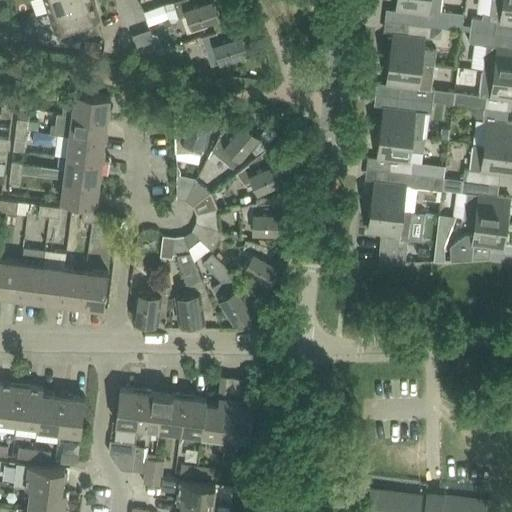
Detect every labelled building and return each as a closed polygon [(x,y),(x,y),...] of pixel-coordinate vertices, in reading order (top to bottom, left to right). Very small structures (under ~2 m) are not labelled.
[(45,0),(50,11),(82,0),(45,0)] [(99,7),(96,0),(82,0),(50,11),(56,31),(70,26),(74,38),(101,28),(95,8),(99,7)] [(220,15),(215,0),(173,0),(179,15),(182,14),(187,30),(207,24),(206,20),(220,15)] [(397,0),(397,7),(409,9),(408,20),(431,23),(449,25),(451,9),(441,8),(441,0),(397,0)] [(511,21),(511,0),(490,0),(490,11),(483,10),(482,16),(476,15),(472,15),(471,28),(494,31),(496,20),(511,21)] [(214,20),(217,29),(232,24),(229,15),(214,20)] [(422,59),(425,34),(430,35),(431,23),(408,20),(406,31),(394,30),(391,55),(422,59)] [(235,31),(232,24),(217,29),(202,33),(212,62),(223,59),(224,61),(226,62),(235,59),(236,57),(236,54),(249,50),(242,29),(235,31)] [(511,71),(511,44),(493,42),(494,31),(471,28),(469,40),(487,42),(484,67),(511,71)] [(433,85),(436,61),(422,59),(391,55),(387,81),(400,83),(399,94),(434,99),(436,86),(433,85)] [(511,96),(511,71),(484,67),(482,67),(479,91),(457,89),(455,101),(485,105),(509,108),(510,97),(511,96)] [(32,94),(33,84),(22,82),(21,93),(32,94)] [(108,116),(111,93),(76,89),(74,103),(64,102),(63,110),(108,116)] [(13,104),(15,93),(4,92),(3,102),(13,104)] [(433,109),(434,99),(399,94),(397,105),(385,104),(381,129),(424,135),(424,134),(426,108),(433,109)] [(207,133),(211,113),(189,109),(191,103),(175,100),(176,149),(191,149),(202,150),(204,148),(205,143),(207,133)] [(12,114),(13,104),(3,102),(1,113),(12,114)] [(485,105),(483,117),(488,117),(485,142),(485,143),(511,145),(511,119),(508,119),(509,108),(485,105)] [(105,137),(108,116),(63,110),(58,109),(55,131),(70,133),(105,137)] [(28,127),(29,116),(18,115),(17,126),(28,127)] [(227,119),(218,137),(212,147),(233,164),(247,148),(260,133),(243,118),(236,127),(227,119)] [(17,126),(14,147),(25,148),(28,127),(17,126)] [(426,135),(424,135),(424,134),(424,135),(381,129),(378,155),(390,157),(389,168),(413,171),(414,159),(409,158),(410,147),(425,149),(426,135)] [(102,159),(105,137),(70,133),(67,154),(102,159)] [(0,145),(8,147),(9,136),(0,134),(0,145)] [(511,171),(511,145),(485,143),(485,142),(472,141),(469,166),(465,166),(463,177),(499,182),(501,170),(511,171)] [(0,156),(7,157),(8,147),(0,145),(0,156)] [(261,150),(245,163),(236,170),(245,182),(246,182),(253,178),(258,189),(286,177),(277,157),(266,161),(261,150)] [(100,180),(102,159),(67,154),(65,176),(100,180)] [(22,170),(23,160),(13,158),(11,169),(22,170)] [(403,207),(406,181),(442,186),(443,175),(413,171),(389,168),(387,179),(375,178),(372,203),(403,207)] [(21,181),(22,170),(11,169),(10,179),(21,181)] [(196,177),(177,173),(177,195),(186,197),(196,177)] [(97,202),(100,180),(65,176),(62,198),(97,202)] [(212,188),(197,176),(196,177),(186,197),(193,203),(212,188)] [(507,220),(510,195),(498,193),(499,182),(463,177),(462,188),(467,189),(464,215),(476,216),(507,220)] [(220,207),(212,188),(193,203),(197,211),(220,207)] [(273,195),(253,200),(241,202),(245,217),(254,217),(253,229),(283,230),(284,208),(272,207),(273,195)] [(0,207),(7,208),(8,197),(0,196),(0,207)] [(18,209),(19,199),(8,197),(7,208),(18,209)] [(50,213),(51,203),(41,201),(39,212),(50,213)] [(60,215),(62,204),(51,203),(50,213),(60,215)] [(411,208),(403,207),(372,203),(369,229),(381,230),(379,261),(406,260),(411,208)] [(93,219),(94,208),(84,207),(82,217),(93,219)] [(197,211),(197,220),(219,227),(220,207),(197,211)] [(103,220),(105,210),(94,208),(93,219),(103,220)] [(504,246),(507,220),(476,216),(474,233),(464,232),(462,231),(450,239),(451,256),(451,257),(490,255),(491,244),(504,246)] [(223,229),(219,227),(197,220),(193,229),(208,243),(214,249),(223,229)] [(202,238),(193,229),(185,234),(190,248),(202,238)] [(438,230),(435,258),(444,258),(444,242),(448,231),(438,230)] [(164,234),(161,254),(173,255),(174,251),(176,235),(164,234)] [(176,235),(174,251),(179,251),(191,250),(190,248),(185,234),(176,235)] [(277,246),(258,240),(246,236),(242,250),(249,255),(243,266),(252,271),(269,281),(280,262),(270,256),(277,246)] [(206,287),(202,276),(193,255),(192,253),(191,250),(179,251),(188,281),(189,290),(177,292),(179,302),(182,321),(204,318),(202,307),(214,305),(206,287)] [(0,291),(18,293),(22,258),(1,256),(0,260),(0,291)] [(39,296),(43,261),(22,258),(18,293),(39,296)] [(60,299),(65,264),(43,261),(39,296),(60,299)] [(82,302),(86,267),(65,264),(60,299),(82,302)] [(104,304),(109,269),(86,267),(82,302),(104,304)] [(258,293),(244,279),(235,270),(230,276),(226,273),(214,281),(222,294),(219,295),(235,320),(254,308),(248,299),(258,293)] [(138,288),(135,318),(157,321),(158,313),(166,314),(170,282),(152,280),(151,290),(138,288)] [(268,281),(260,295),(271,302),(279,288),(268,281)] [(0,415),(17,417),(22,382),(0,379),(0,415)] [(42,389),(43,389),(44,384),(22,382),(17,417),(38,420),(37,425),(38,425),(42,389)] [(138,423),(142,387),(121,384),(116,420),(138,423)] [(160,425),(164,390),(142,387),(138,423),(160,425)] [(59,428),(64,392),(43,389),(42,389),(38,425),(59,428)] [(181,428),(185,393),(164,390),(160,425),(161,426),(181,428)] [(81,430),(86,395),(64,392),(59,428),(81,430)] [(206,399),(207,399),(207,395),(185,393),(181,428),(180,436),(181,436),(181,438),(188,438),(191,436),(193,434),(200,434),(202,432),(206,399)] [(226,434),(231,395),(219,394),(218,401),(207,399),(206,399),(202,432),(203,431),(226,434)] [(243,397),(231,395),(226,434),(250,437),(254,405),(242,404),(243,397)] [(132,468),(136,437),(111,433),(109,450),(121,466),(132,468)] [(0,451),(8,452),(9,443),(0,442),(0,451)] [(34,456),(35,447),(19,445),(18,453),(34,456)] [(51,458),(52,449),(35,447),(34,456),(51,458)] [(154,473),(157,449),(148,448),(145,471),(145,472),(154,473)] [(164,457),(157,456),(158,449),(157,449),(154,473),(162,474),(164,457)] [(77,461),(79,452),(62,450),(61,459),(77,461)] [(17,459),(14,482),(31,484),(62,487),(63,479),(67,479),(69,469),(65,468),(65,465),(17,459)] [(197,472),(198,463),(182,461),(180,470),(197,472)] [(213,474),(215,465),(198,463),(197,472),(213,474)] [(230,467),(228,476),(245,478),(246,469),(230,467)] [(216,481),(196,478),(162,474),(154,473),(145,472),(144,480),(161,482),(161,486),(179,488),(178,498),(213,503),(213,502),(216,481)] [(67,487),(62,487),(31,484),(29,505),(64,510),(67,487)] [(423,511),(426,493),(371,486),(367,511),(423,511)] [(498,511),(500,498),(445,491),(442,511),(498,511)] [(217,511),(218,503),(213,502),(213,503),(178,498),(178,499),(182,499),(180,511),(217,511)]
